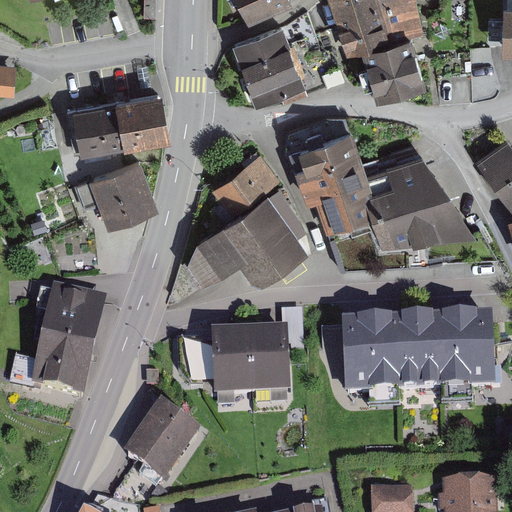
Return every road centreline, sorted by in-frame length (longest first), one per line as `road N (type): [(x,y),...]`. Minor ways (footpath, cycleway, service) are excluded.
road 1 (tertiary): [(56,511),(132,326),(188,121)]
road 2 (residential): [(188,121),(213,125),(344,108),(487,115),(511,106)]
road 3 (residential): [(0,46),(56,60),(192,44)]
road 4 (residential): [(192,44),(267,30),(312,0)]
